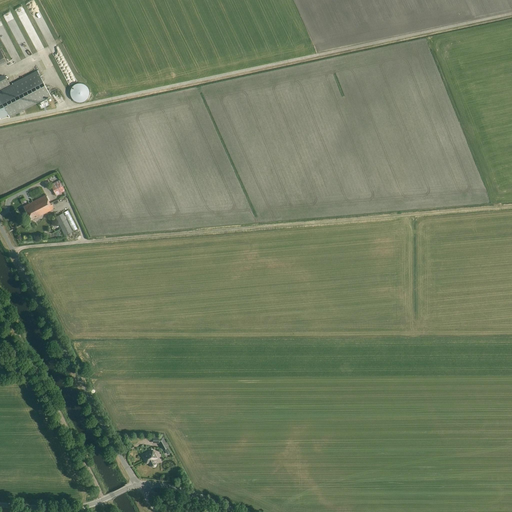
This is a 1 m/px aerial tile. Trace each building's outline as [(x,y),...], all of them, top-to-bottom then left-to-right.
[(36,71),(7,83),(3,75),(0,76),(0,118),(7,115),(47,98),(36,71)] [(79,102),(80,102),(81,102),(82,102),(83,102),(84,101),(85,101),(85,100),(86,100),(87,99),(87,98),(88,98),(88,97),(88,96),(89,95),(89,94),(89,93),(89,92),(89,91),(89,90),(88,90),(88,89),(88,88),(87,87),(86,86),(85,86),(85,85),(84,85),(83,84),(82,84),(81,84),(80,83),(79,83),(78,84),(77,84),(76,84),(75,85),(74,85),(74,86),(73,86),(72,87),(71,88),(71,89),(71,90),(70,90),(70,91),(70,92),(70,93),(70,94),(70,95),(71,96),(71,97),(71,98),(72,98),(72,99),(73,100),(74,100),(74,101),(75,101),(76,102),(77,102),(78,102),(79,102)] [(50,92),(55,103),(62,100),(57,88),(50,92)] [(56,196),(65,191),(59,180),(50,185),(56,196)] [(32,212),(50,203),(45,195),(23,206),(27,213),(31,211),(32,212)] [(31,211),(27,213),(30,220),(35,217),(35,218),(53,209),(50,203),(32,212),(31,211)] [(64,236),(72,232),(63,213),(55,217),(64,236)] [(171,452),(168,447),(162,437),(153,436),(152,443),(159,443),(162,450),(164,449),(167,454),(171,452)] [(155,463),(153,460),(156,458),(152,451),(142,456),(146,464),(148,462),(150,466),(151,467),(152,467),(153,467),(154,467),(155,466),(156,465),(156,464),(155,463)]
